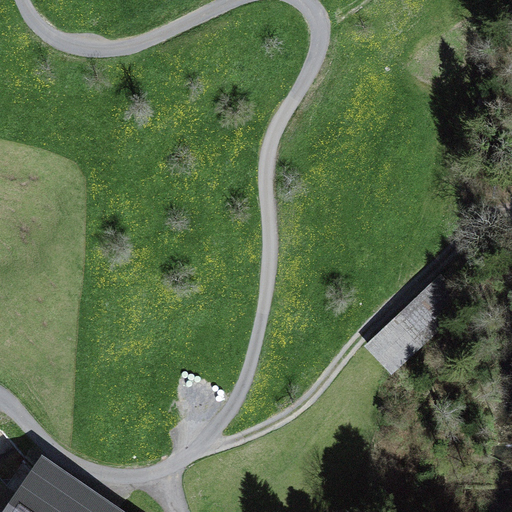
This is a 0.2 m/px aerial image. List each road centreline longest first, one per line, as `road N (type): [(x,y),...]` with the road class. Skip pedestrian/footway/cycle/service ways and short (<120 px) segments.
road 1 (unclassified): [(0,398),(56,452),(100,472),(143,474),(209,445),(249,373),(269,265),(268,151),(317,55),(315,11),(299,0)]
road 2 (track): [(209,445),(296,413),(495,202),(511,207)]
road 3 (unclassified): [(238,0),(113,50),(44,33),(23,0)]
